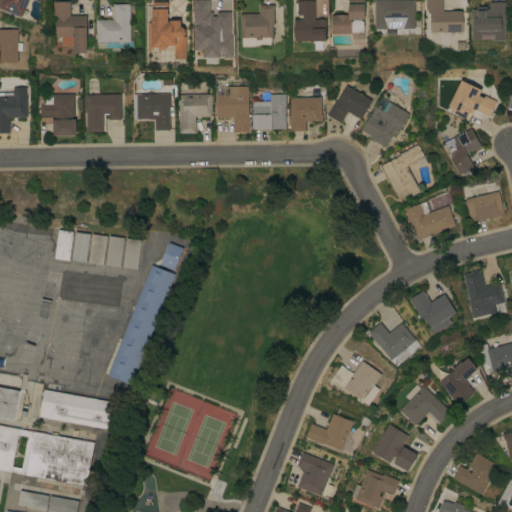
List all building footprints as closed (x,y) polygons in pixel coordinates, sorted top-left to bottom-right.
[(31,0),(24,19),(22,18),(22,16),(0,6),(0,0),(31,0)] [(194,0),(211,0),(212,15),(228,15),(228,37),(214,37),(214,43),(197,43),(196,37),(195,37),(194,0)] [(333,18),(331,18),(331,15),(349,15),(349,0),(365,0),(365,19),(365,34),(364,34),(364,40),(353,40),(353,34),(333,34),(333,18)] [(415,0),(415,28),(375,29),(375,0),(415,0)] [(450,32),(450,37),(432,37),(432,33),(431,33),(431,13),(428,13),(428,10),(426,10),(426,0),(443,0),(443,11),(463,11),(463,32),(450,32)] [(88,52),(75,52),(75,45),(63,45),(63,37),(58,37),(57,16),(55,16),(54,2),(71,1),(71,15),(87,15),(88,52)] [(295,19),(304,19),(303,15),(298,15),(298,3),(296,3),(296,1),(315,1),(316,18),(316,19),(320,19),(324,18),(324,19),(327,19),(327,41),(326,41),(326,43),(324,43),(324,50),(315,50),(315,43),(313,43),(313,40),(295,41),(295,19)] [(493,40),(493,34),(480,34),(480,39),(471,39),(470,5),(487,5),(487,1),(503,1),(503,15),(495,15),(495,19),(503,19),(504,40),(493,40)] [(160,51),(149,52),(148,23),(152,23),(151,17),(153,17),(153,2),(168,2),(169,21),(170,21),(170,20),(181,20),(181,27),(182,27),(183,27),(184,28),(185,29),(186,30),(186,32),(185,34),(184,36),(183,36),(186,36),(187,58),(175,58),(175,46),(168,47),(166,49),(161,49),(160,48),(160,51)] [(97,38),(95,38),(95,34),(97,34),(97,29),(95,29),(95,24),(97,24),(97,20),(113,19),(113,4),(130,4),(131,40),(133,40),(133,47),(108,48),(108,42),(97,42),(97,38)] [(242,47),(242,39),(241,39),(241,14),(260,13),(259,5),(274,5),(275,21),(272,21),(273,38),(272,38),(272,46),(242,47)] [(0,29),(18,29),(18,43),(22,43),(22,51),(18,51),(18,62),(0,62),(0,29)] [(462,80),(481,89),(478,96),(483,98),(485,94),(498,100),(490,117),(473,109),(469,119),(448,109),(462,80)] [(360,93),(361,93),(362,94),(372,100),(361,119),(348,111),(341,123),(327,115),(335,100),(337,101),(346,85),(360,93)] [(249,114),(251,114),(251,116),(249,116),(249,132),(233,132),(233,117),(216,118),(216,94),(227,94),(227,87),(248,86),(249,114)] [(10,117),(10,133),(0,133),(0,92),(13,92),(13,87),(27,87),(28,117),(10,117)] [(169,93),(170,130),(155,131),(155,119),(134,119),(134,94),(169,93)] [(74,94),(75,116),(73,116),(73,119),(76,119),(76,135),(54,135),(53,117),(41,117),(41,104),(53,104),(53,94),(74,94)] [(87,94),(120,94),(121,119),(109,120),(109,115),(105,115),(105,131),(87,132),(87,94)] [(179,94),(211,94),(211,116),(195,117),(195,132),(180,133),(179,94)] [(286,129),(253,129),(253,101),(270,101),(270,94),(285,94),(286,129)] [(290,97),(321,97),(321,115),(322,115),(322,121),(306,121),(306,131),(290,131),(290,97)] [(395,138),(392,136),(385,147),(370,138),(371,136),(361,130),(369,116),(370,117),(376,106),(386,112),(392,103),(393,104),(393,103),(400,107),(400,108),(409,114),(395,138)] [(471,128),(481,146),(471,152),(470,150),(466,153),(474,167),(460,175),(451,159),(453,158),(445,142),(471,128)] [(380,166),(400,155),(399,154),(418,144),(424,156),(407,166),(419,188),(398,200),(380,166)] [(498,191),(504,214),(471,222),(466,199),(498,191)] [(418,239),(407,208),(426,201),(430,212),(448,205),(449,208),(451,207),(453,212),(451,213),(455,225),(418,239)] [(57,229),(72,231),(68,260),(53,258),(57,229)] [(88,233),(85,262),(71,260),(74,232),(88,233)] [(91,233),(106,235),(102,264),(87,262),(91,233)] [(120,267),(106,265),(109,236),(124,238),(120,267)] [(137,269),(123,267),(127,238),(141,240),(137,269)] [(182,248),(173,270),(158,264),(167,242),(182,248)] [(150,264),(173,274),(130,384),(107,375),(150,264)] [(463,274),(481,269),(484,281),(492,279),(493,284),(500,282),(505,302),(504,302),(506,310),(474,318),(463,274)] [(424,290),(431,302),(444,293),(456,312),(449,317),(452,322),(434,333),(427,323),(426,324),(423,319),(420,321),(417,316),(419,315),(418,314),(419,313),(410,299),(424,290)] [(397,366),(380,345),(379,345),(370,335),(371,334),(369,332),(381,322),(389,333),(402,323),(421,346),(397,366)] [(511,342),(511,376),(510,377),(507,368),(491,372),(490,367),(483,363),(479,345),(487,343),(488,348),(511,342)] [(453,370),(452,369),(461,362),(462,362),(468,357),(477,369),(466,378),(467,379),(465,381),(474,392),(458,405),(439,381),(453,370)] [(332,379),(342,365),(354,373),(363,360),(382,374),(374,385),(380,389),(369,405),(332,379)] [(438,424),(427,413),(415,425),(400,409),(409,400),(405,396),(416,384),(420,388),(423,385),(450,412),(438,424)] [(14,420),(0,417),(0,386),(19,390),(14,420)] [(45,389),(126,404),(121,431),(40,416),(45,389)] [(349,431),(353,433),(350,439),(351,439),(352,440),(353,441),(353,442),(353,444),(350,453),(342,450),(324,443),(323,444),(306,437),(312,423),(326,429),(333,413),(353,421),(349,431)] [(0,424),(51,434),(51,432),(57,433),(57,435),(94,442),(86,485),(0,469),(0,424)] [(408,435),(397,453),(396,452),(390,462),(372,452),(389,424),(408,435)] [(511,456),(509,457),(505,440),(504,440),(503,434),(511,431),(511,456)] [(418,455),(408,471),(394,463),(404,446),(418,455)] [(334,464),(329,476),(330,477),(329,479),(331,480),(330,483),(328,482),(328,484),(333,486),(329,495),(326,494),(325,496),(322,495),(321,496),(297,486),(304,469),(297,466),(302,452),(334,464)] [(460,465),(467,469),(476,452),(498,465),(482,494),(452,478),(460,465)] [(356,498),(351,496),(356,484),(361,486),(367,469),(382,475),(383,474),(399,480),(394,494),(386,491),(379,508),(356,499),(356,498)] [(511,490),(507,503),(499,500),(508,479),(511,478),(511,490)] [(20,490),(49,495),(46,510),(17,505),(20,490)] [(50,495),(79,500),(76,511),(59,511),(48,510),(50,495)] [(438,511),(443,500),(445,501),(446,500),(454,504),(455,502),(464,505),(463,508),(472,511),(438,511)] [(291,511),(294,511),(298,503),(312,508),(310,511),(273,511),(276,506),(291,511)]
